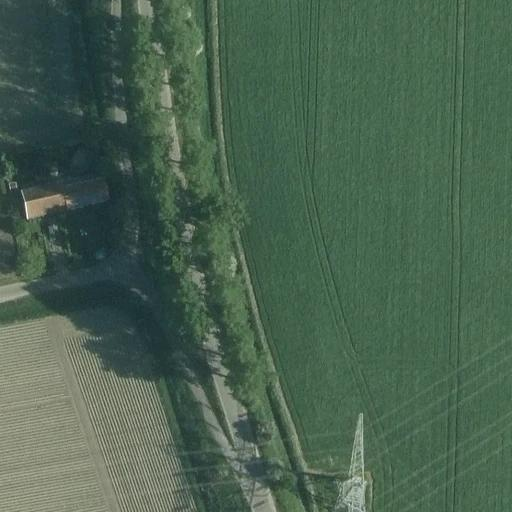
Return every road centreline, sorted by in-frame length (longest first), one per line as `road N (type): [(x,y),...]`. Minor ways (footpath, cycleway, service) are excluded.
road 1 (unclassified): [(258,500),(185,224),(150,0)]
road 2 (unclassified): [(120,0),(117,59),(134,201),(130,267)]
road 3 (unclassified): [(130,267),(162,311),(258,500)]
road 4 (unclassified): [(0,292),(130,267)]
